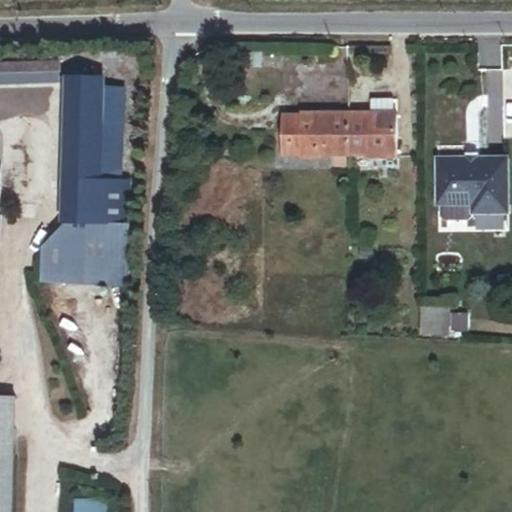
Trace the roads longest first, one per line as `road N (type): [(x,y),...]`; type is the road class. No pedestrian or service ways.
road 1 (unclassified): [(169,24),(137,414),(139,511)]
road 2 (residential): [(169,24),(511,27)]
road 3 (unclassified): [(0,32),(169,24)]
